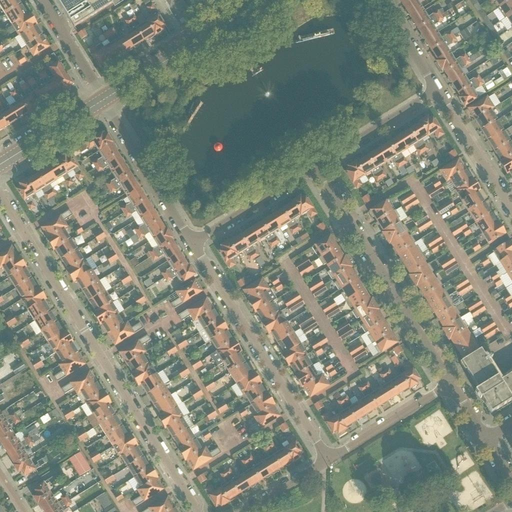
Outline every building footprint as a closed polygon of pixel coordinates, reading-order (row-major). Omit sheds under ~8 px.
[(4,0),(0,3),(0,7),(5,15),(21,5),(18,0),(4,0)] [(56,0),(74,28),(113,3),(110,0),(56,0)] [(147,0),(146,0),(143,2),(146,8),(151,5),(147,0)] [(409,16),(409,17),(422,9),(418,2),(421,0),(411,0),(402,6),(405,10),(405,12),(407,15),(409,16)] [(492,0),(499,9),(511,0),(492,0)] [(511,0),(499,9),(506,19),(511,14),(511,0)] [(454,6),(457,12),(467,6),(464,1),(454,6)] [(5,15),(12,26),(30,14),(27,15),(21,5),(5,15)] [(153,18),(146,22),(155,36),(163,31),(161,29),(165,26),(158,15),(152,5),(151,5),(146,8),(153,18)] [(477,13),(482,20),(486,17),(482,10),(477,13)] [(415,25),(418,30),(440,16),(437,11),(428,17),(424,11),(411,19),(411,20),(411,22),(413,25),(415,25)] [(12,26),(18,36),(37,25),(30,14),(12,26)] [(134,16),(129,19),(143,42),(147,39),(149,40),(155,36),(146,22),(140,26),(134,16)] [(440,16),(418,30),(421,35),(420,37),(422,40),(424,40),(424,41),(437,33),(433,26),(443,20),(442,19),(440,16)] [(486,17),(482,20),(486,27),(490,24),(486,17)] [(131,31),(125,35),(133,48),(135,48),(138,46),(139,44),(143,42),(129,19),(125,22),(131,31)] [(20,36),(26,46),(42,36),(36,26),(37,25),(18,36),(19,37),(20,36)] [(457,28),(451,32),(454,37),(460,33),(457,28)] [(112,29),(108,32),(122,55),(127,52),(129,52),(132,50),(132,48),(133,48),(125,35),(119,39),(112,29)] [(466,29),(459,34),(464,41),(471,36),(466,29)] [(490,33),(494,40),(499,37),(494,30),(490,33)] [(78,34),(81,40),(87,36),(83,31),(78,34)] [(107,41),(101,44),(104,49),(112,63),(118,60),(118,57),(122,55),(108,32),(103,35),(107,41)] [(428,47),(431,51),(453,37),(451,33),(441,39),(437,33),(424,41),(425,41),(424,43),(426,46),(428,47)] [(42,36),(26,46),(33,57),(49,47),(42,36)] [(433,57),(436,63),(451,54),(446,47),(456,41),(453,37),(431,51),(433,55),(433,57)] [(499,37),(494,40),(499,47),(503,44),(499,37)] [(96,38),(91,41),(95,47),(100,44),(96,38)] [(94,46),(88,50),(99,68),(103,65),(104,68),(112,63),(104,49),(101,44),(95,48),(94,46)] [(503,53),(507,61),(511,58),(507,51),(503,53)] [(478,53),(470,58),(472,62),(481,57),(478,53)] [(54,79),(53,80),(61,93),(62,95),(70,90),(68,87),(72,84),(53,54),(47,58),(50,64),(46,66),(54,79)] [(443,70),(445,73),(467,59),(464,55),(455,61),(451,54),(436,63),(441,71),(443,70)] [(17,60),(20,66),(26,62),(22,57),(17,60)] [(495,57),(490,61),(493,66),(498,63),(495,57)] [(451,84),(464,76),(460,70),(470,64),(467,59),(445,73),(448,78),(447,80),(449,83),(451,84)] [(507,68),(502,71),(506,78),(511,75),(507,68)] [(501,71),(498,73),(503,81),(506,79),(501,71)] [(39,75),(45,85),(53,98),(61,93),(53,80),(50,82),(44,72),(39,75)] [(452,85),(451,87),(453,90),(455,90),(458,95),(481,81),(478,77),(478,76),(468,82),(464,76),(451,84),(452,85)] [(489,76),(481,80),(484,84),(491,80),(489,76)] [(53,98),(45,85),(38,89),(32,79),(27,82),(41,104),(44,102),(45,103),(53,98)] [(23,81),(19,83),(21,87),(20,87),(26,97),(21,100),(30,114),(36,111),(34,108),(39,106),(25,84),(23,81)] [(481,81),(458,95),(460,98),(458,99),(464,108),(478,99),(473,91),(483,85),(481,81)] [(11,96),(5,100),(10,107),(18,120),(28,114),(29,115),(30,114),(21,100),(15,91),(10,94),(11,96)] [(487,97),(467,109),(474,120),(490,110),(494,108),(487,97)] [(0,105),(0,114),(7,126),(18,120),(10,107),(4,111),(0,105)] [(490,110),(474,120),(481,131),(497,121),(490,111),(490,110)] [(427,118),(419,123),(428,137),(434,133),(437,139),(443,135),(433,118),(429,120),(427,118)] [(497,121),(481,131),(487,142),(503,132),(497,121)] [(413,128),(409,131),(423,153),(428,150),(422,140),(428,137),(419,123),(414,126),(413,128)] [(399,137),(407,150),(413,146),(419,156),(423,153),(409,131),(405,134),(403,133),(400,135),(399,137)] [(94,145),(98,152),(112,143),(107,135),(105,136),(102,132),(85,143),(88,149),(94,145)] [(503,132),(487,142),(494,152),(510,142),(503,132)] [(393,141),(388,144),(402,166),(407,163),(401,154),(407,150),(399,137),(398,138),(396,137),(393,139),(393,141)] [(511,145),(510,142),(494,152),(500,162),(500,163),(501,163),(511,155),(511,145)] [(92,164),(95,168),(117,154),(115,151),(116,148),(112,143),(98,152),(102,158),(92,164)] [(378,150),(378,151),(386,163),(392,159),(398,169),(402,166),(388,144),(384,147),(382,146),(379,148),(378,150)] [(80,154),(77,148),(71,152),(75,157),(80,154)] [(372,154),(367,157),(381,180),(386,177),(379,167),(386,163),(378,151),(377,151),(375,150),(372,152),(372,154)] [(457,157),(453,151),(448,154),(451,160),(457,157)] [(107,167),(111,173),(124,165),(124,164),(124,163),(122,160),(121,159),(117,154),(95,168),(98,173),(107,167)] [(511,155),(501,163),(500,164),(506,174),(509,173),(511,170),(511,155)] [(64,156),(58,160),(67,174),(72,171),(79,181),(84,178),(78,168),(70,156),(66,159),(64,156)] [(361,159),(356,162),(364,176),(370,173),(377,182),(381,180),(367,157),(363,159),(361,159)] [(458,159),(439,171),(446,182),(449,180),(465,170),(458,159)] [(58,162),(48,168),(56,181),(62,177),(68,187),(73,184),(67,174),(58,160),(57,161),(58,162)] [(436,160),(431,163),(434,168),(439,165),(436,160)] [(364,176),(356,162),(347,167),(349,170),(345,172),(356,190),(362,186),(358,180),(364,176)] [(106,185),(108,190),(131,176),(128,171),(128,169),(126,166),(125,166),(124,165),(111,173),(115,179),(106,185)] [(403,167),(398,170),(402,176),(407,174),(403,167)] [(411,167),(405,170),(408,175),(414,172),(411,167)] [(48,168),(37,175),(51,198),(56,195),(52,189),(58,185),(56,181),(48,168)] [(465,170),(449,180),(450,181),(451,184),(455,189),(456,191),(472,181),(471,179),(465,170)] [(37,175),(27,182),(35,194),(41,191),(47,200),(51,198),(37,175)] [(131,176),(108,190),(111,194),(121,188),(125,194),(126,197),(139,189),(138,186),(137,186),(138,184),(136,181),(134,180),(131,176)] [(27,182),(26,180),(19,185),(21,187),(16,190),(30,211),(35,208),(29,198),(35,194),(27,182)] [(390,180),(385,183),(387,188),(393,184),(390,180)] [(432,184),(435,189),(441,186),(437,180),(432,184)] [(456,191),(455,192),(461,202),(478,192),(480,191),(473,180),(472,181),(456,191)] [(441,186),(435,189),(438,195),(444,191),(441,186)] [(121,209),(124,214),(146,200),(143,195),(143,193),(142,190),(140,190),(139,189),(126,197),(130,203),(121,209)] [(478,192),(461,202),(468,213),(484,203),(479,195),(478,193),(478,192)] [(399,201),(403,206),(415,198),(412,193),(399,201)] [(362,199),(365,205),(371,201),(367,196),(362,199)] [(300,197),(292,202),(301,216),(307,213),(310,218),(316,215),(313,209),(305,197),(301,200),(300,197)] [(51,198),(47,200),(51,207),(55,205),(51,198)] [(415,198),(403,206),(406,211),(418,204),(415,198)] [(136,212),(140,218),(153,210),(152,210),(153,208),(151,205),(149,205),(146,200),(124,214),(126,218),(131,216),(136,212)] [(370,211),(368,212),(372,219),(373,218),(376,223),(392,213),(392,212),(390,209),(393,208),(388,200),(370,211)] [(286,208),(282,210),(296,233),(301,230),(295,220),(301,216),(292,202),(286,205),(286,208)] [(445,205),(448,211),(454,207),(451,202),(445,205)] [(484,203),(468,213),(475,224),(491,214),(484,203)] [(454,207),(448,211),(451,216),(457,212),(454,207)] [(134,231),(137,235),(159,221),(156,216),(157,214),(155,211),(153,211),(153,210),(140,218),(144,224),(138,228),(134,231)] [(272,216),(272,217),(280,229),(286,226),(292,235),(296,233),(282,210),(278,213),(276,213),(273,215),(272,216)] [(46,240),(47,240),(64,230),(67,228),(64,222),(72,216),(69,211),(41,228),(47,239),(46,240)] [(377,223),(375,224),(379,229),(380,228),(382,232),(383,233),(399,223),(397,220),(400,218),(395,211),(392,213),(376,223),(377,223)] [(136,212),(131,216),(135,222),(140,218),(136,212)] [(413,222),(416,228),(428,220),(425,214),(413,222)] [(491,214),(475,224),(481,234),(498,224),(497,224),(497,223),(491,214)] [(266,220),(261,223),(275,246),(280,243),(274,233),(280,229),(272,217),(271,217),(269,217),(266,219),(266,220)] [(140,218),(135,222),(138,228),(144,224),(140,218)] [(428,220),(416,228),(419,233),(432,225),(428,220)] [(149,233),(153,240),(168,231),(164,225),(162,225),(159,221),(137,235),(140,239),(144,237),(149,233)] [(251,230),(250,230),(258,243),(265,239),(271,249),(275,246),(261,223),(256,226),(254,226),(251,228),(251,230)] [(383,233),(382,234),(388,245),(390,244),(406,234),(408,232),(404,225),(401,227),(399,223),(383,233)] [(458,227),(462,232),(467,229),(464,223),(458,227)] [(326,230),(322,224),(317,227),(320,233),(326,230)] [(498,224),(481,234),(488,246),(506,235),(499,224),(498,224)] [(74,231),(77,236),(83,232),(79,227),(74,231)] [(467,229),(462,232),(465,237),(471,234),(467,229)] [(47,240),(53,251),(70,240),(64,230),(47,240)] [(245,234),(240,237),(254,259),(258,256),(252,247),(258,243),(250,230),(248,230),(245,232),(245,234)] [(95,239),(103,234),(101,231),(93,236),(95,239)] [(148,253),(151,257),(173,243),(171,240),(173,239),(168,231),(153,240),(158,246),(152,250),(148,253)] [(149,233),(144,237),(148,243),(153,240),(149,233)] [(305,234),(299,237),(302,242),(308,238),(309,238),(306,233),(305,233),(305,234)] [(98,243),(106,238),(103,234),(95,239),(98,243)] [(406,234),(390,244),(390,245),(393,249),(391,250),(395,255),(396,254),(396,255),(412,245),(415,243),(411,236),(408,237),(407,235),(406,234)] [(330,236),(311,248),(316,256),(318,259),(337,247),(334,242),(335,241),(331,235),(330,236)] [(134,236),(130,239),(134,245),(138,242),(134,236)] [(426,244),(429,249),(442,241),(438,236),(426,244)] [(234,238),(228,242),(237,256),(243,252),(249,262),(254,259),(240,237),(236,239),(234,238)] [(54,250),(61,261),(77,251),(70,240),(53,251),(54,250)] [(153,240),(148,243),(152,250),(158,246),(153,240)] [(421,241),(416,244),(422,253),(426,250),(421,241)] [(442,241),(429,249),(433,254),(445,247),(442,241)] [(492,251),(499,262),(511,254),(511,244),(510,241),(492,251)] [(237,256),(228,242),(220,247),(222,249),(218,252),(229,269),(235,266),(231,260),(237,256)] [(163,255),(167,262),(180,254),(179,253),(180,251),(178,248),(176,248),(173,243),(151,257),(154,262),(163,255)] [(471,247),(474,252),(480,249),(477,244),(471,247)] [(412,245),(396,255),(399,260),(398,260),(402,266),(422,254),(417,246),(415,248),(413,245),(412,245)] [(0,268),(18,257),(11,247),(0,253),(0,268)] [(325,265),(327,268),(345,257),(343,258),(340,253),(342,252),(338,247),(337,248),(337,247),(318,259),(323,266),(325,265)] [(61,261),(67,271),(83,261),(77,251),(61,261)] [(108,261),(116,256),(113,253),(105,258),(108,261)] [(161,274),(164,278),(186,264),(183,260),(184,258),(182,255),(180,254),(167,262),(171,268),(161,274)] [(422,254),(402,266),(405,272),(407,271),(409,275),(410,276),(426,266),(425,265),(424,262),(426,261),(422,254)] [(511,255),(499,263),(506,274),(511,270),(511,255)] [(108,261),(110,265),(118,260),(116,256),(108,261)] [(18,257),(2,267),(2,268),(3,269),(9,279),(25,269),(26,268),(19,257),(18,257)] [(327,273),(331,280),(352,268),(345,257),(327,268),(329,272),(327,273)] [(439,265),(443,270),(455,263),(452,257),(439,265)] [(260,258),(255,260),(259,267),(264,264),(260,258)] [(480,262),(483,267),(489,264),(486,258),(480,262)] [(135,259),(129,262),(133,267),(138,264),(135,259)] [(66,272),(73,283),(92,271),(85,260),(83,261),(67,271),(66,272)] [(303,261),(294,267),(298,272),(307,266),(303,261)] [(455,263),(443,270),(446,276),(458,268),(455,263)] [(186,264),(164,278),(167,283),(177,276),(181,284),(195,276),(190,267),(188,268),(186,264)] [(298,272),(301,277),(313,269),(310,264),(307,266),(298,272)] [(410,276),(408,277),(415,288),(416,287),(433,277),(430,273),(433,272),(428,264),(426,266),(410,276)] [(334,284),(338,291),(357,279),(358,278),(355,273),(353,274),(350,269),(352,268),(331,280),(332,281),(334,279),(336,282),(334,284)] [(9,279),(15,289),(31,279),(25,269),(9,279)] [(511,270),(506,274),(498,279),(502,284),(505,289),(511,285),(511,270)] [(76,282),(82,292),(98,282),(92,271),(73,283),(76,282)] [(489,277),(493,282),(498,279),(495,273),(489,277)] [(121,283),(129,278),(127,274),(119,279),(121,283)] [(433,277),(416,287),(417,287),(417,288),(419,292),(418,293),(421,298),(423,297),(439,287),(442,286),(437,278),(435,280),(433,277)] [(121,283),(123,286),(131,281),(129,278),(121,283)] [(273,287),(279,283),(276,278),(270,282),(273,287)] [(21,300),(21,301),(39,289),(38,289),(31,279),(15,289),(22,300),(21,300)] [(149,279),(143,283),(147,288),(152,285),(149,279)] [(237,283),(241,288),(246,285),(243,279),(237,283)] [(248,302),(248,303),(269,290),(262,279),(242,291),(249,302),(248,302)] [(340,294),(345,302),(365,289),(361,283),(360,284),(357,279),(338,291),(341,290),(343,293),(340,294)] [(453,286),(456,292),(468,284),(465,279),(453,286)] [(498,279),(493,282),(496,288),(502,284),(498,279)] [(170,304),(174,310),(202,292),(195,280),(175,293),(179,299),(170,304)] [(311,293),(323,286),(320,280),(308,288),(311,293)] [(82,292),(89,303),(105,293),(98,282),(82,292)] [(277,292),(282,289),(279,283),(273,287),(277,292)] [(468,284),(456,292),(459,297),(472,289),(468,284)] [(439,287),(423,297),(426,302),(425,303),(428,309),(448,296),(444,289),(441,291),(440,288),(439,288),(439,287)] [(319,288),(311,293),(314,299),(323,293),(319,288)] [(21,301),(27,311),(46,300),(39,289),(21,301)] [(248,303),(255,314),(256,313),(276,300),(270,289),(269,290),(248,303)] [(351,312),(371,300),(370,300),(367,296),(368,295),(365,289),(345,302),(349,309),(352,307),(354,310),(351,312)] [(93,315),(112,304),(105,293),(89,303),(95,313),(93,315)] [(143,298),(141,295),(133,300),(135,303),(143,298)] [(503,298),(506,304),(511,300),(509,295),(503,298)] [(448,296),(428,309),(432,315),(433,314),(436,319),(453,309),(452,308),(450,305),(453,304),(448,296)] [(135,303),(138,307),(146,302),(143,298),(135,303)] [(190,316),(194,322),(213,310),(206,299),(178,316),(181,322),(190,316)] [(287,308),(292,305),(289,299),(283,303),(287,308)] [(27,311),(34,322),(50,312),(44,302),(46,300),(27,311)] [(276,300),(256,313),(257,314),(260,320),(262,323),(263,323),(280,313),(284,310),(277,300),(276,300)] [(359,318),(361,322),(378,311),(371,300),(351,312),(356,320),(359,318)] [(466,308),(469,313),(482,305),(478,300),(466,308)] [(324,315),(337,307),(333,302),(321,309),(324,315)] [(93,315),(100,326),(101,325),(117,315),(118,314),(112,304),(93,315)] [(287,308),(290,314),(296,310),(292,305),(287,308)] [(482,305),(469,313),(473,318),(485,311),(482,305)] [(324,315),(328,320),(340,312),(337,307),(324,315)] [(437,319),(435,320),(439,325),(440,324),(442,328),(443,329),(459,319),(457,316),(460,314),(455,307),(453,309),(436,319),(437,319)] [(194,322),(192,323),(198,334),(204,331),(220,320),(219,319),(213,310),(194,322)] [(360,327),(365,334),(384,322),(383,322),(385,321),(381,316),(380,316),(377,312),(378,311),(361,322),(363,325),(360,327)] [(34,322),(41,333),(57,323),(50,312),(34,322)] [(261,324),(268,335),(287,323),(280,313),(263,323),(261,324)] [(117,315),(101,325),(102,326),(108,336),(124,326),(123,325),(123,324),(118,316),(117,315)] [(6,325),(14,320),(12,316),(4,321),(6,325)] [(443,329),(442,330),(448,341),(450,340),(466,330),(468,328),(464,321),(461,323),(459,319),(443,329)] [(9,328),(17,323),(14,320),(6,325),(9,328)] [(204,331),(210,341),(228,330),(221,320),(204,331)] [(300,330),(306,326),(303,321),(297,324),(300,330)] [(479,329),(483,334),(495,327),(492,321),(479,329)] [(367,337),(372,344),(390,333),(390,332),(391,332),(388,326),(387,327),(384,322),(365,334),(368,333),(370,336),(367,337)] [(41,333),(48,343),(66,332),(66,331),(63,333),(57,323),(41,333)] [(127,323),(108,336),(115,347),(143,329),(140,323),(131,329),(127,323)] [(271,334),(277,344),(293,334),(287,323),(268,335),(271,334)] [(338,336),(350,328),(347,323),(334,331),(338,336)] [(300,330),(304,335),(309,331),(306,326),(300,330)] [(495,327),(483,334),(486,340),(498,332),(495,327)] [(341,341),(353,334),(350,328),(338,336),(341,341)] [(215,352),(216,353),(234,341),(233,341),(227,332),(228,331),(228,330),(210,341),(217,352),(215,352)] [(293,334),(277,344),(284,354),(300,344),(307,340),(304,335),(300,330),(293,334)] [(466,330),(450,340),(450,341),(453,345),(451,346),(455,352),(475,339),(471,332),(468,334),(467,331),(466,330)] [(48,343),(54,354),(55,353),(71,343),(73,342),(66,332),(48,343)] [(390,333),(372,344),(372,345),(374,343),(376,346),(374,348),(378,356),(399,343),(395,337),(393,338),(390,333)] [(119,353),(126,364),(142,354),(145,352),(142,347),(151,341),(147,336),(119,353)] [(28,341),(25,337),(17,342),(20,346),(28,341)] [(177,347),(185,342),(183,338),(175,343),(177,347)] [(475,339),(455,352),(459,357),(460,357),(463,361),(459,364),(480,351),(479,351),(477,348),(480,346),(475,339)] [(30,345),(28,341),(20,346),(22,350),(30,345)] [(216,353),(222,363),(241,352),(234,341),(216,353)] [(177,347),(180,351),(188,346),(185,342),(177,347)] [(319,347),(316,342),(310,346),(314,351),(319,347)] [(71,343),(55,353),(56,354),(56,355),(62,363),(62,364),(78,354),(72,345),(72,344),(71,343)] [(281,356),(288,367),(307,355),(300,344),(284,354),(281,356)] [(351,357),(363,350),(360,344),(348,352),(351,357)] [(167,354),(175,349),(173,345),(165,350),(167,354)] [(393,350),(397,356),(402,352),(399,346),(393,350)] [(319,347),(314,351),(317,356),(323,353),(319,347)] [(167,354),(169,357),(177,352),(175,349),(167,354)] [(351,357),(354,363),(367,355),(363,350),(351,357)] [(480,351),(459,364),(460,365),(464,370),(464,372),(466,371),(478,390),(474,392),(479,400),(481,399),(490,414),(511,400),(511,373),(500,381),(485,358),(481,351),(480,351)] [(222,363),(229,374),(245,364),(239,354),(241,352),(222,363)] [(78,354),(59,366),(62,372),(53,377),(57,383),(85,365),(78,354)] [(142,354),(126,364),(132,374),(132,375),(148,365),(143,356),(142,355),(142,354)] [(290,366),(296,376),(296,377),(312,367),(306,356),(307,356),(307,355),(288,367),(290,366)] [(395,356),(390,359),(396,369),(400,366),(395,356)] [(33,367),(41,362),(39,359),(31,364),(33,367)] [(192,368),(200,363),(198,359),(190,364),(192,368)] [(35,371),(43,366),(41,362),(33,367),(35,371)] [(22,363),(11,369),(15,375),(25,369),(22,363)] [(194,371),(202,366),(200,363),(192,368),(194,371)] [(403,367),(397,370),(400,376),(409,390),(417,385),(416,383),(420,380),(409,363),(403,367)] [(131,376),(138,387),(156,375),(150,364),(148,365),(131,376)] [(229,374),(236,385),(254,373),(252,374),(245,364),(229,374)] [(296,376),(295,377),(295,378),(302,388),(302,389),(303,388),(322,375),(324,374),(317,364),(312,367),(296,377),(296,376)] [(333,369),(329,364),(324,367),(327,372),(333,369)] [(179,376),(187,371),(185,367),(177,372),(179,376)] [(327,372),(330,378),(336,374),(333,369),(327,372)] [(388,370),(384,373),(398,395),(402,393),(404,393),(409,390),(400,376),(394,380),(388,370)] [(181,379),(189,374),(187,371),(179,376),(181,379)] [(77,395),(80,393),(96,383),(89,372),(61,389),(64,395),(73,389),(77,395)] [(236,385),(243,395),(261,384),(254,373),(236,385)] [(385,385),(379,389),(387,402),(388,402),(390,402),(393,400),(393,398),(398,395),(384,373),(379,376),(385,385)] [(140,385),(147,396),(163,386),(156,375),(138,387),(140,385)] [(329,386),(322,375),(303,388),(310,399),(329,386)] [(205,389),(213,384),(211,380),(203,385),(205,389)] [(80,393),(87,404),(104,393),(104,392),(103,393),(96,383),(80,393)] [(367,383),(363,386),(377,409),(381,406),(383,406),(386,404),(387,402),(379,389),(373,393),(367,383)] [(205,389),(207,393),(215,388),(213,384),(205,389)] [(244,395),(250,405),(268,395),(267,394),(266,395),(260,385),(261,384),(243,395),(243,396),(244,395)] [(147,396),(153,406),(170,396),(163,386),(147,396)] [(364,399),(358,403),(366,415),(367,415),(368,415),(371,413),(372,411),(377,409),(363,386),(358,389),(364,399)] [(192,397),(200,392),(198,388),(190,393),(192,397)] [(38,389),(33,392),(36,396),(38,395),(38,396),(41,400),(45,397),(42,393),(41,393),(38,389)] [(192,397),(195,401),(203,396),(200,392),(192,397)] [(86,404),(92,415),(111,403),(104,393),(87,404),(86,404)] [(253,418),(254,418),(274,405),(268,395),(250,405),(257,416),(253,418)] [(158,418),(158,419),(176,407),(170,396),(153,406),(160,417),(158,418)] [(346,397),(341,399),(355,422),(360,419),(362,419),(365,417),(366,415),(358,403),(355,397),(349,401),(346,397)] [(343,412),(337,416),(346,430),(351,427),(352,424),(355,422),(341,399),(337,402),(343,412)] [(217,411),(225,406),(223,402),(215,407),(217,411)] [(314,405),(317,411),(323,408),(319,402),(314,405)] [(92,415),(99,426),(115,416),(109,405),(111,404),(111,403),(92,415)] [(274,405),(254,418),(257,424),(248,429),(252,435),(280,417),(273,406),(275,406),(274,405)] [(220,415),(228,410),(225,406),(217,411),(220,415)] [(165,429),(182,418),(183,418),(176,407),(158,419),(165,429)] [(64,418),(72,413),(70,409),(62,414),(64,418)] [(72,413),(64,418),(67,421),(79,414),(80,411),(78,409),(72,413)] [(206,418),(214,413),(212,409),(204,415),(206,418)] [(238,413),(241,418),(247,415),(244,409),(238,413)] [(55,410),(47,415),(50,421),(54,418),(57,423),(61,420),(55,410)] [(0,427),(7,423),(17,417),(14,413),(9,416),(10,418),(6,421),(5,418),(4,419),(0,412),(0,427)] [(214,413),(206,418),(208,422),(217,416),(214,413)] [(346,430),(337,416),(331,419),(327,414),(321,417),(332,435),(336,432),(338,435),(346,430)] [(50,421),(47,415),(40,419),(44,424),(50,421)] [(99,426),(92,415),(86,419),(93,429),(99,426)] [(99,426),(106,436),(122,426),(115,416),(99,426)] [(182,418),(166,428),(166,429),(172,439),(188,429),(189,429),(193,426),(186,416),(183,418),(182,418)] [(0,427),(0,444),(14,435),(11,429),(10,426),(13,424),(15,426),(20,422),(18,418),(17,417),(7,423),(0,427)] [(279,427),(282,433),(288,429),(284,424),(279,427)] [(106,436),(112,447),(131,435),(128,437),(122,426),(106,436)] [(28,435),(32,440),(36,437),(40,435),(36,429),(27,434),(28,435)] [(178,450),(178,451),(195,440),(189,429),(172,439),(179,450),(178,450)] [(86,434),(83,430),(75,435),(78,439),(86,434)] [(92,430),(86,434),(88,438),(89,439),(96,435),(92,430)] [(1,443),(0,444),(4,451),(5,450),(8,455),(32,440),(28,435),(24,438),(19,432),(14,435),(1,443)] [(202,436),(205,441),(211,437),(208,432),(202,436)] [(86,434),(78,439),(80,443),(88,438),(86,434)] [(119,458),(120,457),(137,446),(131,435),(112,447),(119,458)] [(289,445),(283,449),(292,463),(301,458),(299,456),(303,453),(292,436),(286,440),(289,445)] [(9,460),(14,467),(29,458),(25,451),(24,449),(28,446),(29,448),(34,445),(34,444),(32,440),(8,455),(10,459),(9,460)] [(178,451),(185,461),(205,448),(202,450),(195,440),(178,451)] [(271,443),(267,446),(281,468),(285,466),(287,467),(292,463),(283,449),(277,453),(271,443)] [(120,457),(127,468),(143,458),(136,447),(138,447),(137,446),(120,457)] [(268,458),(262,462),(270,475),(271,475),(273,475),(276,473),(276,471),(281,468),(267,446),(262,449),(268,458)] [(420,468),(407,446),(381,461),(395,483),(420,468)] [(205,448),(185,461),(185,462),(186,461),(193,472),(221,454),(218,448),(209,454),(205,448)] [(91,460),(99,455),(97,452),(89,457),(91,460)] [(68,461),(79,477),(90,470),(79,454),(68,461)] [(93,464),(101,459),(99,455),(91,460),(93,464)] [(250,456),(246,459),(260,482),(264,479),(266,479),(269,477),(270,475),(262,462),(256,466),(250,456)] [(29,458),(14,467),(18,473),(22,471),(25,477),(36,470),(45,464),(42,459),(37,463),(38,464),(34,467),(29,458)] [(127,468),(134,479),(151,468),(151,467),(149,468),(143,458),(127,468)] [(247,472),(241,476),(249,488),(250,488),(252,488),(255,486),(255,485),(260,482),(246,459),(241,462),(247,472)] [(134,479),(140,489),(157,478),(151,468),(134,479)] [(229,470),(224,472),(238,495),(243,492),(245,492),(248,490),(249,489),(249,488),(241,476),(235,479),(229,470)] [(226,485),(220,489),(229,503),(234,500),(235,497),(238,495),(224,472),(220,475),(226,485)] [(104,482),(112,477),(110,473),(102,478),(104,482)] [(197,478),(200,484),(206,481),(202,475),(197,478)] [(33,497),(37,504),(52,494),(46,485),(49,483),(51,485),(56,482),(53,477),(33,489),(37,495),(33,497)] [(104,482),(107,485),(115,480),(112,477),(104,482)] [(157,478),(140,489),(137,491),(140,497),(131,502),(135,508),(163,490),(157,479),(158,479),(157,478)] [(140,489),(134,479),(128,482),(134,492),(137,491),(140,489)] [(229,503),(220,489),(214,492),(211,487),(204,490),(215,508),(219,506),(221,508),(229,503)] [(104,493),(96,498),(97,499),(104,510),(103,511),(115,511),(116,511),(104,493)] [(114,497),(117,502),(123,499),(120,493),(114,497)] [(42,510),(43,511),(49,511),(69,500),(66,495),(60,499),(62,501),(58,503),(56,501),(52,494),(37,504),(41,511),(42,510)] [(168,511),(175,508),(168,497),(143,511),(168,511)] [(62,511),(63,511),(61,509),(65,506),(66,508),(72,505),(69,500),(49,511),(62,511)]
